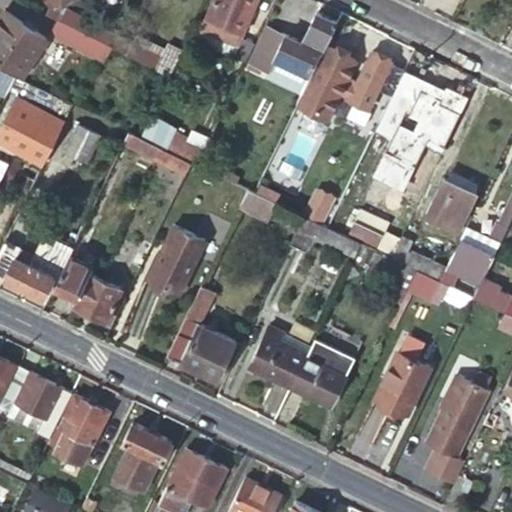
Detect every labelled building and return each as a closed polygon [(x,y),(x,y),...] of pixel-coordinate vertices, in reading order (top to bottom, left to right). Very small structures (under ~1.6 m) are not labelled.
[(258,0),(213,0),(201,30),(236,45),(242,31),(245,32),(258,0)] [(114,47),(124,53),(131,39),(63,2),(52,4),(47,14),(59,20),(104,43),(107,44),(114,47)] [(49,38),(7,9),(0,19),(0,56),(25,74),(49,38)] [(327,45),(338,21),(319,11),(303,41),(269,24),(252,60),(263,66),(271,71),(277,58),(312,75),(327,45)] [(104,43),(59,20),(52,33),(100,57),(107,44),(104,43)] [(124,53),(156,68),(165,48),(134,32),(131,39),(124,53)] [(165,48),(156,68),(170,75),(182,49),(169,42),(165,48)] [(114,47),(107,44),(100,57),(107,60),(114,47)] [(356,59),(327,45),(312,75),(298,103),(328,118),(340,94),(369,108),(392,60),(373,50),(358,81),(348,76),(356,59)] [(263,66),(252,60),(250,65),(261,71),(263,66)] [(0,91),(7,96),(17,76),(0,67),(0,91)] [(44,162),(64,122),(17,99),(1,131),(13,137),(9,145),(44,162)] [(162,145),(193,161),(194,160),(199,163),(211,137),(196,130),(194,132),(153,112),(141,135),(162,145)] [(99,131),(76,120),(56,160),(78,171),(99,131)] [(156,157),(162,145),(141,135),(130,129),(124,141),(156,157)] [(13,137),(1,131),(0,133),(0,140),(9,145),(13,137)] [(156,157),(187,174),(193,161),(162,145),(156,157)] [(435,161),(403,145),(385,182),(417,198),(435,161)] [(477,192),(445,177),(427,216),(459,231),(477,192)] [(270,219),(278,202),(256,191),(250,188),(241,205),(270,219)] [(335,196),(322,190),(309,216),(322,222),(335,196)] [(480,286),(485,276),(505,234),(511,219),(511,196),(499,222),(497,221),(488,240),(465,230),(447,266),(445,270),(457,275),(480,286)] [(355,254),(362,241),(346,233),(329,225),(322,222),(309,216),(305,214),(291,243),(306,250),(313,235),(355,254)] [(383,233),(356,220),(351,231),(378,245),(383,233)] [(206,238),(176,223),(149,277),(180,292),(206,238)] [(420,269),(441,279),(445,270),(447,266),(410,248),(414,239),(402,234),(392,255),(402,260),(420,269)] [(59,277),(69,254),(73,246),(54,237),(43,260),(34,257),(31,262),(17,255),(22,245),(7,236),(0,249),(0,271),(45,295),(55,274),(59,277)] [(126,277),(135,281),(147,255),(139,251),(126,277)] [(89,272),(90,271),(93,266),(69,254),(59,277),(55,285),(77,295),(89,272)] [(420,269),(402,260),(385,295),(403,304),(411,287),(420,269)] [(441,279),(420,269),(411,287),(434,298),(443,279),(441,279)] [(443,279),(453,285),(457,275),(445,270),(441,279),(443,279)] [(77,295),(73,304),(108,322),(124,287),(90,271),(89,272),(77,295)] [(480,286),(475,296),(511,313),(511,294),(499,289),(501,284),(485,276),(480,286)] [(203,284),(169,354),(218,378),(237,339),(206,324),(220,293),(203,284)] [(259,368),(292,384),(308,353),(281,340),(285,331),(270,324),(255,356),(263,360),(259,368)] [(442,348),(410,332),(387,380),(418,396),(442,348)] [(308,353),(292,384),(325,400),(329,393),(336,397),(348,372),(308,353)] [(0,395),(16,363),(0,355),(0,395)] [(251,364),(259,368),(263,360),(255,356),(251,364)] [(72,390),(18,364),(0,401),(0,405),(10,410),(14,401),(56,421),(72,390)] [(487,388),(459,374),(426,440),(455,454),(487,388)] [(83,463),(110,409),(76,392),(60,425),(66,428),(55,449),(83,463)] [(329,393),(325,400),(333,404),(336,397),(329,393)] [(163,462),(173,440),(133,421),(123,442),(124,443),(118,453),(144,466),(150,456),(163,462)] [(208,504),(227,466),(185,446),(167,484),(170,486),(163,500),(156,497),(151,507),(161,511),(176,511),(177,510),(182,511),(185,511),(193,497),(208,504)] [(459,473),(448,498),(463,505),(474,480),(459,473)] [(268,511),(279,492),(246,476),(228,511),(268,511)] [(288,511),(320,511),(295,499),(288,511)] [(53,511),(29,500),(23,511),(53,511)]
